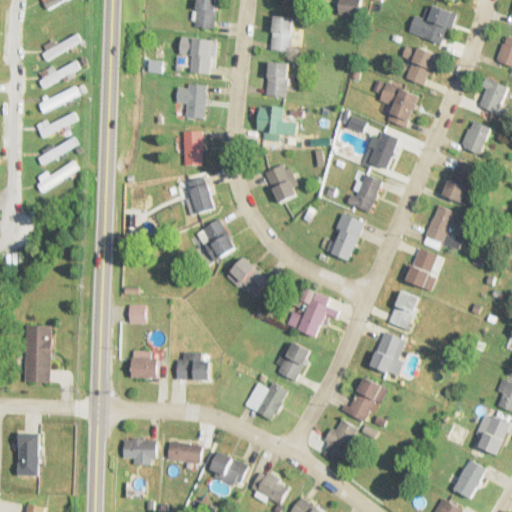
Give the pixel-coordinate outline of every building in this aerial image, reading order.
[(49,0),(45,4),(51,12),(66,0),(49,0)] [(218,0),(199,0),(196,27),(214,30),(218,0)] [(362,0),(340,0),(340,15),(362,15),(362,0)] [(432,16),(426,14),(420,36),(447,45),(457,13),(435,6),(432,16)] [(47,33),(81,17),(78,9),(43,25),(47,33)] [(272,50),(292,52),(296,18),(276,16),(272,50)] [(83,42),(80,34),(43,53),(47,60),(83,42)] [(511,36),(509,36),(499,61),(511,65),(511,36)] [(213,40),(194,39),(192,72),(211,73),(213,40)] [(438,56),(410,44),(405,56),(415,60),(407,78),(426,86),(438,56)] [(46,85),(81,68),(77,60),(42,77),(46,85)] [(287,97),(290,63),(271,61),(268,95),(287,97)] [(510,87),(491,79),(481,106),(500,113),(510,87)] [(396,105),(390,120),(408,127),(421,95),(389,82),(382,99),(396,105)] [(45,111),(85,91),(82,84),(42,104),(45,111)] [(207,84),(190,84),(190,87),(179,87),(179,103),(187,103),(187,118),(207,118),(207,84)] [(282,133),(296,135),(298,123),(283,121),(285,107),(262,104),(258,130),(265,131),(264,139),(281,141),(282,133)] [(79,119),(76,112),(49,124),(47,120),(39,124),(44,135),(79,119)] [(464,146),(481,154),(493,129),(476,121),(464,146)] [(186,164),(203,164),(203,131),(186,131),(186,164)] [(390,171),(401,138),(381,131),(370,164),(390,171)] [(39,157),(44,164),(79,142),(75,135),(39,157)] [(476,191),(468,187),(476,166),(457,158),(443,195),(470,206),(476,191)] [(38,184),(44,192),(79,167),(74,159),(38,184)] [(267,173),(282,203),(302,193),(287,163),(267,173)] [(352,203),(371,211),(384,180),(365,172),(352,203)] [(188,182),(200,213),(218,206),(206,175),(188,182)] [(453,222),(466,228),(470,217),(441,204),(427,235),(445,243),(453,222)] [(365,220),(343,213),(330,253),(352,261),(365,220)] [(203,229),(221,258),(238,248),(221,218),(203,229)] [(405,278),(427,288),(442,256),(420,246),(405,278)] [(230,274),(253,297),(269,281),(246,257),(230,274)] [(288,325),(318,338),(328,314),(336,317),(340,309),(329,305),(332,298),(306,288),(301,301),(310,304),(305,314),(294,310),(288,325)] [(423,299),(404,290),(390,320),(409,329),(423,299)] [(148,304),(132,304),(132,323),(148,323),(148,304)] [(54,326),(28,325),(26,383),(53,383),(54,326)] [(408,340),(386,331),(371,365),(399,377),(406,362),(399,359),(408,340)] [(313,351),(295,342),(279,371),(297,381),(313,351)] [(135,378),(160,378),(160,357),(152,357),(152,351),(135,351),(135,378)] [(179,359),(179,380),(212,380),(212,360),(203,360),(203,352),(185,352),(185,359),(179,359)] [(369,423),(387,388),(365,377),(348,412),(369,423)] [(511,381),(507,379),(495,402),(511,410),(511,381)] [(270,388),(259,382),(246,404),(274,420),(291,391),(274,381),(270,388)] [(497,454),(511,424),(511,423),(495,415),(480,446),(497,454)] [(361,430),(342,418),(321,452),(340,464),(361,430)] [(42,433),(20,433),(20,476),(42,476),(42,433)] [(159,438),(124,438),(124,458),(159,458),(159,438)] [(169,459),(203,463),(205,445),(171,440),(169,459)] [(251,465),(220,451),(211,471),(242,485),(251,465)] [(472,498),(489,469),(472,459),(455,488),(472,498)] [(284,503),(292,485),(262,471),(253,489),(284,503)] [(322,511),(305,496),(290,511),(322,511)] [(435,511),(461,511),(464,507),(442,498),(435,511)] [(45,511),(46,505),(29,503),(27,511),(45,511)]
